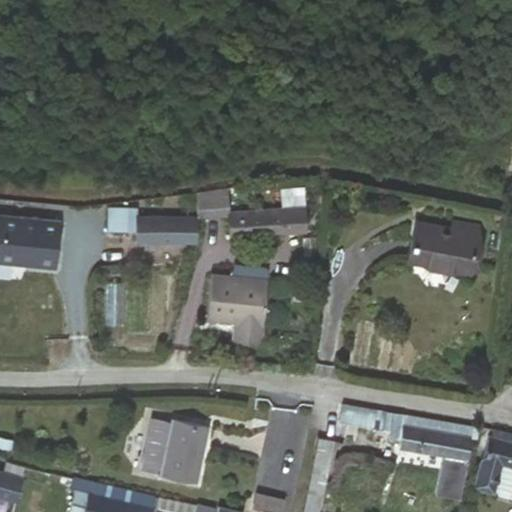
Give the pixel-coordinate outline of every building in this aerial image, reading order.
[(230,236),(307,232),(304,187),(280,189),(281,195),(281,207),(258,209),(228,210),(230,236)] [(258,209),(281,207),(281,195),(257,197),(258,209)] [(200,238),(230,236),(228,210),(228,203),(198,205),(198,215),(200,238)] [(199,243),(200,238),(198,215),(139,216),(138,206),(111,206),(110,229),(137,229),(137,243),(199,243)] [(0,257),(56,264),(61,220),(0,213),(0,257)] [(409,259),(473,266),(479,218),(448,214),(447,223),(413,219),(409,259)] [(232,338),(261,342),(269,281),(214,274),(208,320),(234,323),(232,338)] [(400,449),(469,461),(474,427),(344,406),(341,422),(388,430),(387,441),(401,444),(400,449)] [(173,422),(151,416),(146,439),(168,444),(162,472),(166,473),(189,477),(197,479),(208,429),(173,422)] [(511,433),(498,430),(490,439),(484,458),(475,487),(495,493),(504,464),(511,467),(511,433)] [(168,444),(146,439),(140,467),(162,472),(168,444)] [(320,511),(336,443),(319,439),(302,511),(320,511)] [(0,495),(16,500),(22,480),(26,464),(6,460),(1,474),(0,473),(0,495)] [(152,511),(158,493),(62,472),(59,487),(77,492),(71,511),(152,511)] [(189,477),(166,473),(165,481),(187,486),(189,477)] [(157,511),(218,511),(219,507),(163,492),(157,511)] [(284,500),(255,493),(253,502),(282,509),(284,500)]
